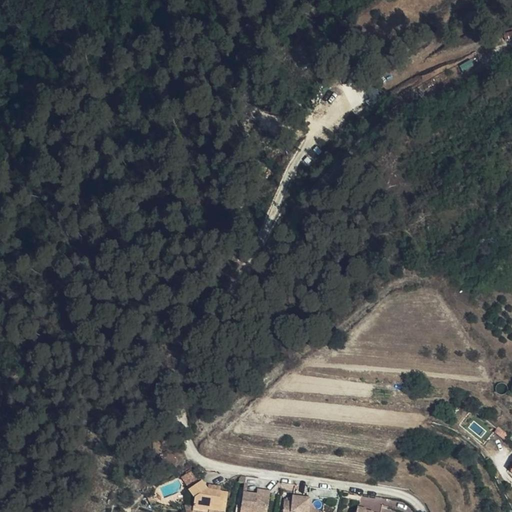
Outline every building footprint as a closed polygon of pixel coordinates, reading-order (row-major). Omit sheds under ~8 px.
[(188,488),(203,478),(196,469),(182,477),(188,488)] [(228,511),(231,495),(213,492),(203,478),(188,488),(197,500),(196,507),(194,511),(209,511),(210,509),(228,511)] [(245,484),(244,489),(256,492),(257,486),(245,484)] [(306,500),(308,486),(296,484),(294,498),(306,500)] [(269,511),(271,494),(258,491),(257,497),(245,495),(242,511),(269,511)] [(306,500),(294,498),(293,503),(287,502),(284,511),(309,511),(304,508),(306,500)]
